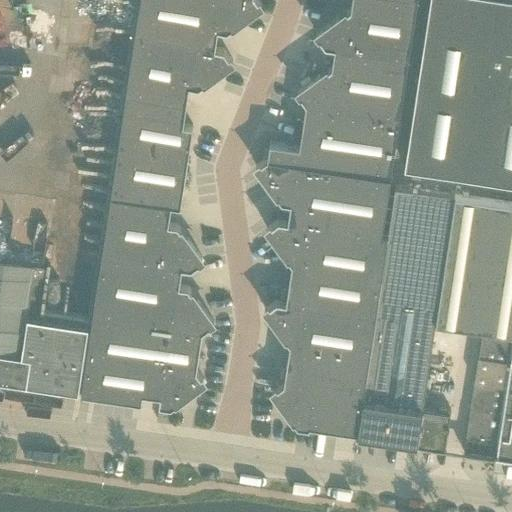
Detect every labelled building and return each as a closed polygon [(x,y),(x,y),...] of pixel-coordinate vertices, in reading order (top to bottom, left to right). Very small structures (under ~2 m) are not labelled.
[(140,0),(135,36),(215,47),(218,29),(227,30),(262,4),(258,0),(140,0)] [(334,51),(406,62),(415,5),(379,0),(351,0),(350,8),(316,33),(325,45),(335,46),(334,51)] [(511,348),(496,455),(511,457),(511,0),(429,0),(402,165),(511,182),(511,348)] [(135,36),(125,99),(186,108),(189,85),(198,86),(233,61),(224,49),(215,47),(135,36)] [(305,105),(398,119),(406,62),(334,51),(332,65),(297,91),(306,102),(305,105)] [(125,99),(111,195),(171,204),(181,205),(193,125),(183,123),(186,108),(125,99)] [(267,157),(389,175),(398,119),(305,105),(299,145),(270,141),(267,157)] [(288,220),(380,235),(389,175),(267,157),(256,165),(281,200),(290,202),(288,220)] [(375,314),(394,185),(386,236),(380,235),(288,220),(278,219),(266,228),(292,262),(286,301),(375,314)] [(357,434),(415,442),(456,194),(394,185),(375,314),(365,375),(357,434)] [(511,202),(456,194),(415,442),(444,446),(450,409),(438,407),(438,411),(421,409),(431,346),(449,349),(452,325),(482,330),(464,450),(469,451),(494,461),(493,467),(494,467),(496,455),(511,348),(511,202)] [(111,195),(102,254),(182,266),(191,267),(203,258),(177,224),(168,222),(171,204),(111,195)] [(102,254),(93,314),(202,330),(214,321),(188,286),(179,285),(182,266),(102,254)] [(0,379),(26,384),(32,347),(19,345),(23,316),(24,317),(32,266),(0,261),(0,379)] [(290,343),(286,363),(365,375),(375,314),(286,301),(276,299),(264,308),(290,343)] [(202,330),(93,314),(81,393),(82,393),(82,392),(141,401),(142,392),(160,394),(159,404),(171,405),(205,380),(196,368),(202,330)] [(32,347),(26,384),(78,391),(88,326),(24,317),(23,316),(19,345),(32,347)] [(356,433),(357,434),(365,375),(286,363),(284,382),(272,390),(297,425),(309,426),(310,424),(356,431),(356,433)]
